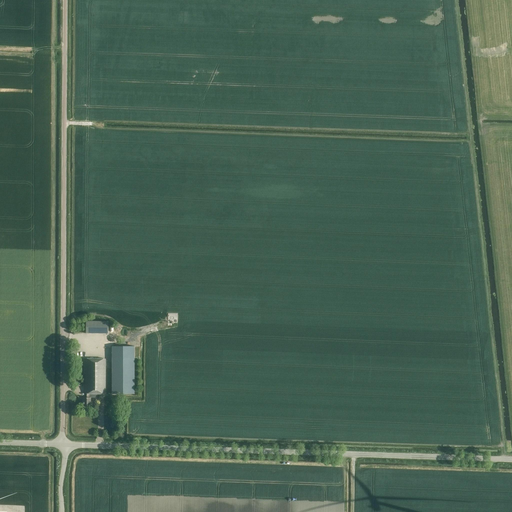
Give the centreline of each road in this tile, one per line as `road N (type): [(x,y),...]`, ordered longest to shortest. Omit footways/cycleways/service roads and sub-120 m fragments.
road 1 (tertiary): [(511,460),(62,444)]
road 2 (unclassified): [(62,444),(65,0)]
